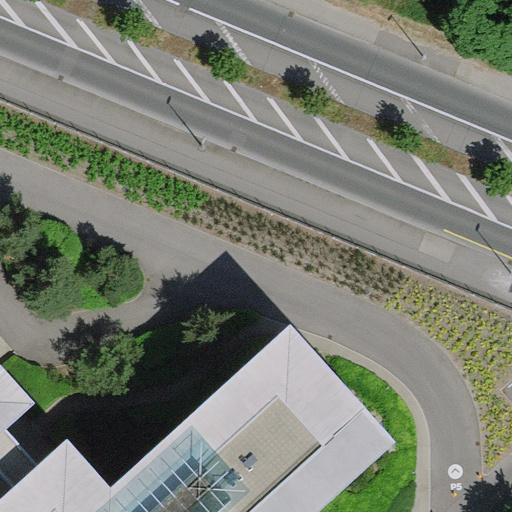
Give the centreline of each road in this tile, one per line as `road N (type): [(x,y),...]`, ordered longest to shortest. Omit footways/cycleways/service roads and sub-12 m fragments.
road 1 (unknown): [(463,511),(473,439),(467,395),(432,322),(375,284),(0,130)]
road 2 (secondary): [(0,23),(511,231)]
road 3 (secondary): [(511,129),(197,0)]
